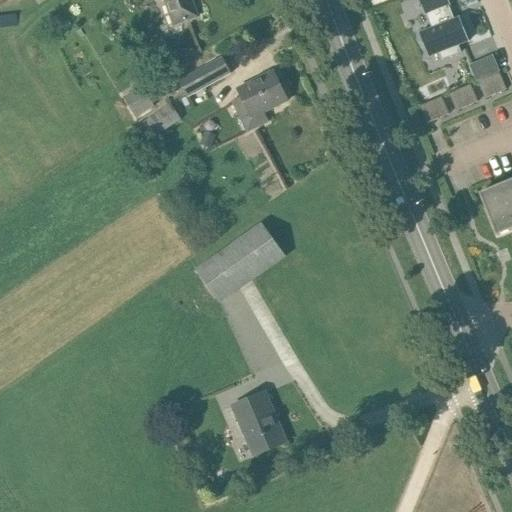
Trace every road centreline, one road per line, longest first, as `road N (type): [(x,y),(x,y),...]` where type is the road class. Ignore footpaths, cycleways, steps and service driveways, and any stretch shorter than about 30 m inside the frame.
road 1 (primary): [(459,328),(326,0)]
road 2 (primary): [(511,453),(459,328)]
road 3 (track): [(402,511),(451,395)]
